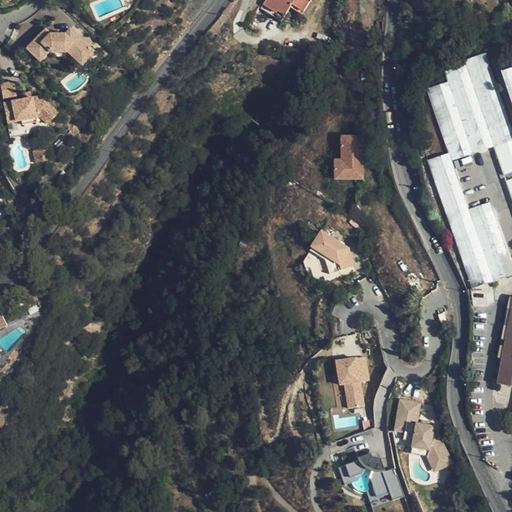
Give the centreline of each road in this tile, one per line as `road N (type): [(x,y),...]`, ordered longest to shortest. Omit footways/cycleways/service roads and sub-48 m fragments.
road 1 (secondary): [(395,0),(396,147),(457,294),(457,410),(500,511)]
road 2 (secondary): [(0,282),(29,259),(218,0)]
road 3 (unknown): [(454,289),(434,307),(435,352),(421,371),(395,365),(376,310),(358,312),(349,330)]
road 4 (unknown): [(511,290),(497,321),(486,394),(511,472)]
